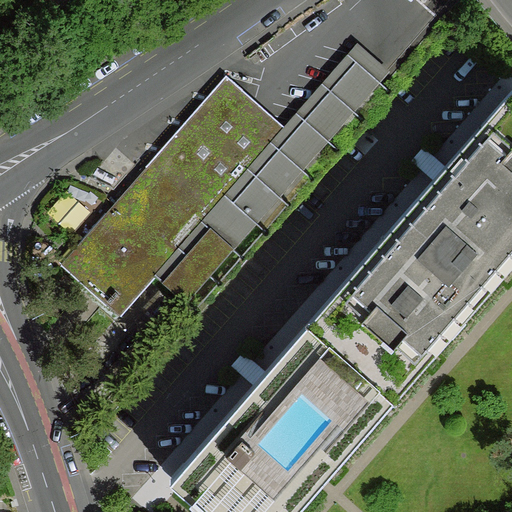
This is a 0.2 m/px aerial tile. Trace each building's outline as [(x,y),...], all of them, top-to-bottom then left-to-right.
[(285,129),(272,143),(279,150),(357,62),(378,80),(390,67),(361,43),(285,129)] [(357,62),(279,150),(232,203),(257,224),(381,83),(378,80),(357,62)] [(269,141),(272,143),(285,129),(250,97),(227,77),(176,134),(147,169),(169,189),(178,180),(195,194),(201,187),(207,193),(219,180),(228,187),(269,141)] [(511,102),(453,170),(511,221),(511,102)] [(123,197),(64,265),(121,315),(156,275),(171,288),(187,302),(257,224),(232,203),(279,150),(272,143),(269,141),(228,187),(219,180),(207,193),(201,187),(195,194),(178,180),(169,189),(147,169),(123,197)] [(511,221),(453,170),(370,264),(444,330),(511,252),(511,221)] [(370,264),(328,312),(403,378),(444,330),(370,264)] [(328,312),(259,391),(334,457),(403,378),(328,312)] [(286,511),(334,457),(259,391),(180,481),(209,507),(215,511),(286,511)]
